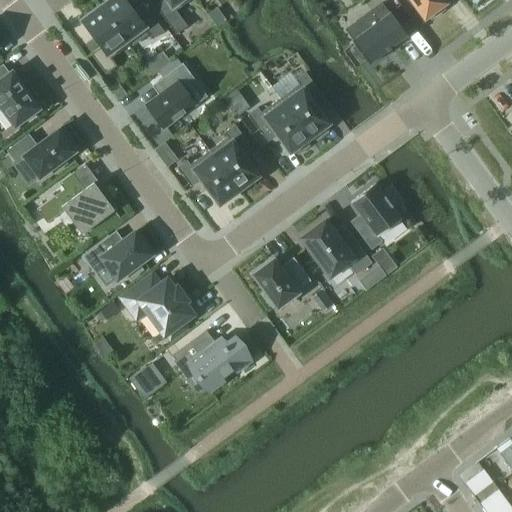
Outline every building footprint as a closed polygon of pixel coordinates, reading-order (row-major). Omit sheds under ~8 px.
[(143,29),(152,40),(163,32),(148,12),(138,19),(123,0),(107,0),(100,5),(101,6),(100,7),(125,42),(126,41),(143,29)] [(164,0),(155,7),(175,35),(187,27),(175,11),(190,0),(164,0)] [(408,0),(422,20),(426,17),(429,20),(442,11),(439,7),(444,4),(440,0),(408,0)] [(362,31),(349,40),(353,46),(352,47),(361,60),(363,59),(367,64),(406,36),(384,6),(372,15),(368,10),(355,20),(362,31)] [(105,75),(116,67),(110,59),(129,45),(126,41),(125,42),(100,7),(98,8),(83,18),(84,19),(80,21),(100,48),(90,55),(105,75)] [(152,77),(160,71),(153,61),(145,67),(152,77)] [(165,92),(146,106),(162,128),(195,104),(178,83),(190,74),(182,64),(157,82),(165,92)] [(0,106),(15,127),(39,109),(11,71),(8,73),(2,65),(0,66),(0,106)] [(310,99),(319,92),(305,73),(295,80),(299,85),(280,99),(309,139),(312,137),(314,140),(327,130),(325,127),(328,124),(316,107),(310,99)] [(118,85),(109,91),(118,103),(127,96),(118,85)] [(236,89),(225,98),(238,116),(249,108),(236,89)] [(247,116),(261,135),(271,128),(277,136),(290,153),(293,151),(295,154),(309,144),(306,141),(309,139),(280,99),(260,113),(257,109),(247,116)] [(227,138),(209,151),(238,191),(257,177),(239,152),(249,145),(234,125),(223,133),(227,138)] [(28,136),(8,151),(16,161),(22,157),(23,158),(38,177),(37,177),(39,179),(40,178),(51,170),(53,173),(65,164),(63,161),(73,153),(74,153),(75,152),(74,150),(59,131),(60,131),(58,129),(57,130),(35,146),(28,136)] [(168,163),(176,159),(166,143),(158,147),(168,163)] [(186,161),(176,168),(191,187),(200,180),(219,205),(238,191),(209,151),(190,165),(186,161)] [(64,190),(36,210),(46,224),(64,211),(68,208),(85,232),(86,233),(118,210),(116,207),(112,209),(92,181),(84,187),(73,173),(59,184),(64,190)] [(375,184),(351,202),(366,223),(357,230),(371,250),(381,243),(377,238),(401,220),(393,209),(397,206),(387,193),(383,195),(375,184)] [(325,221),(301,239),(329,277),(347,264),(355,275),(371,263),(343,225),(333,232),(325,221)] [(111,235),(82,256),(93,271),(105,288),(117,280),(126,273),(131,280),(143,270),(139,264),(151,255),(134,232),(118,245),(111,235)] [(296,291),(310,281),(293,258),(279,268),(273,259),(251,275),(265,294),(262,296),(271,309),(274,307),(276,310),(298,294),(296,291)] [(360,282),(366,290),(385,276),(379,267),(360,282)] [(152,274),(120,298),(136,320),(147,312),(164,335),(165,334),(170,340),(185,329),(181,323),(191,315),(183,303),(185,301),(180,294),(176,288),(173,290),(166,281),(160,285),(152,274)] [(112,302),(99,311),(106,321),(119,311),(112,302)] [(206,331),(171,356),(174,360),(185,375),(193,369),(197,375),(196,376),(198,380),(200,379),(206,387),(209,391),(223,380),(222,379),(233,371),(234,372),(249,361),(234,339),(220,350),(216,345),(215,344),(206,331)] [(130,380),(138,391),(159,376),(151,364),(130,380)] [(511,443),(509,446),(499,454),(511,471),(511,437),(509,439),(511,443)] [(491,482),(482,488),(489,498),(498,491),(491,482)] [(482,488),(473,495),(480,505),(489,498),(482,488)]
